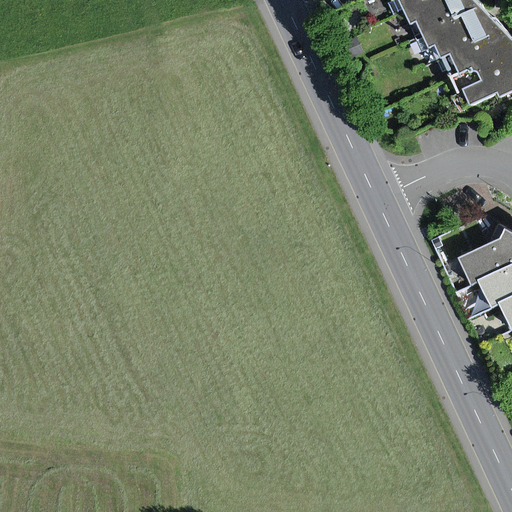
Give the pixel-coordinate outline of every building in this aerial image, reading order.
[(416,14),(436,0),(398,0),(403,6),(408,3),(416,14)] [(437,41),(481,10),(471,0),(436,0),(416,14),(425,27),(428,26),(437,41)] [(455,63),(500,33),(481,10),(437,41),(445,53),(448,52),(455,63)] [(474,86),(511,61),(511,45),(500,33),(455,63),(463,76),(466,74),(474,86)] [(511,90),(511,61),(474,86),(479,94),(481,92),(490,105),(511,90)] [(511,236),(459,261),(471,287),(480,284),(511,268),(511,236)] [(511,268),(480,284),(492,309),(499,306),(511,299),(511,268)] [(511,299),(499,306),(511,331),(511,330),(511,299)]
